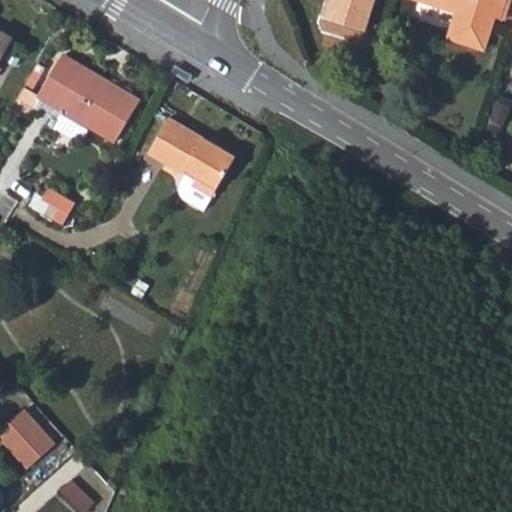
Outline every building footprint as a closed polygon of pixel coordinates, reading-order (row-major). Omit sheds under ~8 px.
[(419,0),(455,11),(447,38),(485,50),(494,18),(498,19),(503,0),(419,0)] [(0,60),(17,33),(0,22),(0,60)] [(65,58),(123,94),(125,90),(68,53),(65,58)] [(125,90),(123,94),(65,58),(43,94),(64,108),(57,119),(51,115),(47,122),(72,137),(77,130),(84,136),(91,125),(116,140),(142,101),(125,90)] [(33,116),(39,108),(51,115),(57,119),(64,108),(43,94),(28,84),(17,104),(33,116)] [(185,195),(208,209),(239,154),(175,118),(155,154),(188,172),(184,178),(182,186),(185,195)] [(53,187),(41,209),(70,226),(83,204),(53,187)] [(2,432),(32,466),(60,442),(30,407),(2,432)] [(77,479),(66,490),(87,511),(92,511),(101,504),(77,479)]
